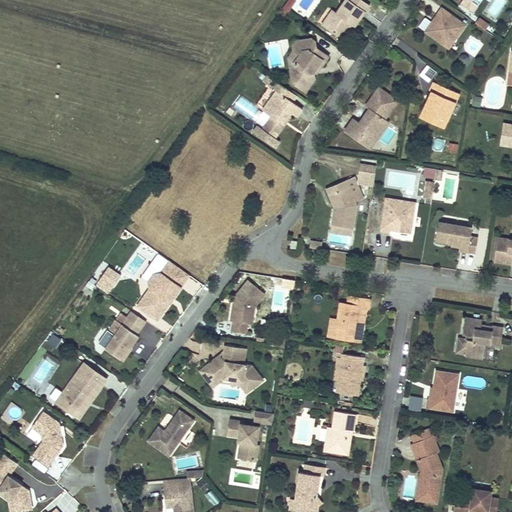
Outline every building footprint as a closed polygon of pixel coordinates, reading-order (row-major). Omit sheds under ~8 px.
[(293,3),(288,0),(287,0),(280,11),(284,15),(293,3)] [(363,13),(345,0),(335,15),(324,29),(340,41),(347,31),(350,27),(353,29),(364,14),(363,13)] [(357,0),(345,0),(363,13),(368,7),(357,0)] [(465,28),(440,11),(423,35),(448,52),(465,28)] [(335,15),(331,12),(320,26),(324,29),(335,15)] [(485,29),(489,23),(479,16),(475,22),(485,29)] [(311,45),(292,48),(294,57),(300,61),(290,75),(293,89),(315,84),(314,77),(318,72),(320,74),(328,63),(316,54),(315,48),(311,45)] [(458,61),(467,63),(468,55),(459,53),(458,61)] [(300,61),(294,57),(288,64),(290,75),(300,61)] [(271,82),(265,78),(260,84),(266,88),(271,82)] [(294,119),(299,111),(289,104),(293,98),(271,82),(266,88),(274,93),(260,112),(269,118),(260,131),(260,132),(255,128),(250,135),(272,150),(276,144),(272,140),(282,126),(280,125),(287,114),(289,115),(294,119)] [(315,84),(293,89),(305,98),(315,84)] [(457,97),(431,85),(427,94),(429,95),(431,96),(427,107),(424,105),(417,121),(441,132),(457,97)] [(395,103),(377,90),(363,109),(364,109),(367,112),(370,114),(366,119),(364,117),(358,126),(352,122),(343,134),(357,144),(364,135),(374,142),(387,124),(383,121),(395,103)] [(230,109),(260,131),(269,118),(260,112),(239,97),(230,109)] [(289,115),(287,114),(280,125),(282,126),(289,115)] [(511,128),(500,127),(497,149),(511,151),(511,128)] [(364,135),(357,144),(368,151),(374,142),(364,135)] [(371,188),(373,170),(359,167),(356,184),(357,186),(371,188)] [(354,208),(353,205),(361,202),(352,179),(344,183),(346,189),(330,195),(335,207),(335,211),(332,211),(330,229),(350,232),(354,208)] [(335,207),(330,195),(346,189),(344,183),(324,191),(332,211),(335,211),(335,207)] [(413,206),(384,202),(379,234),(387,236),(387,233),(387,229),(392,230),(395,234),(408,236),(413,206)] [(470,231),(436,225),(433,243),(450,246),(449,248),(457,250),(457,253),(466,255),(468,240),(470,231)] [(350,232),(330,229),(329,235),(349,239),(350,232)] [(468,240),(466,255),(473,256),(476,241),(468,240)] [(511,243),(496,241),(492,265),(509,268),(511,260),(511,243)] [(319,252),(320,246),(309,244),(308,250),(319,252)] [(187,277),(167,263),(158,275),(156,275),(151,276),(146,283),(147,285),(147,290),(135,308),(155,322),(167,304),(164,301),(167,297),(170,300),(187,277)] [(146,283),(151,276),(156,275),(143,266),(135,277),(147,285),(146,283)] [(110,289),(119,276),(107,267),(98,280),(110,289)] [(110,289),(98,280),(94,285),(106,294),(110,289)] [(263,297),(246,283),(232,300),(228,323),(230,324),(229,334),(244,336),(245,326),(248,308),(253,309),(263,297)] [(366,311),(367,303),(346,299),(344,307),(338,306),(335,322),(332,340),(358,344),(360,333),(357,333),(359,323),(361,324),(363,311),(366,311)] [(251,327),(253,309),(248,308),(245,326),(251,327)] [(139,338),(144,331),(123,316),(118,324),(124,328),(107,352),(122,363),(130,351),(132,352),(141,340),(139,338)] [(325,339),(332,340),(335,322),(328,321),(325,339)] [(489,335),(477,333),(478,328),(479,323),(462,321),(460,338),(470,340),(470,344),(465,343),(463,357),(462,359),(472,361),(473,355),(481,356),(482,346),(497,348),(500,331),(490,330),(489,335)] [(281,350),(283,340),(271,338),(269,347),(281,350)] [(463,357),(465,343),(456,342),(454,356),(463,357)] [(237,362),(240,350),(223,348),(221,361),(214,360),(215,362),(212,365),(210,363),(204,368),(212,379),(240,384),(247,393),(261,383),(250,368),(237,366),(237,362)] [(132,352),(130,351),(122,363),(125,365),(133,353),(132,352)] [(360,360),(339,357),(333,396),(354,399),(360,360)] [(212,379),(204,368),(198,373),(210,389),(217,384),(238,388),(244,396),(247,393),(240,384),(212,379)] [(56,408),(79,424),(88,413),(83,409),(97,389),(102,392),(107,385),(85,370),(56,408)] [(457,377),(434,373),(431,389),(430,402),(427,401),(426,401),(425,410),(451,414),(457,377)] [(409,408),(421,409),(422,396),(409,395),(409,408)] [(167,457),(191,422),(177,412),(163,433),(156,428),(146,443),(167,457)] [(269,426),(271,416),(253,413),(251,423),(269,426)] [(353,417),(332,413),(329,430),(328,430),(325,448),(343,451),(346,432),(349,433),(350,433),(353,417)] [(64,452),(62,441),(60,441),(58,434),(61,433),(60,428),(44,417),(32,434),(41,440),(42,447),(32,461),(49,473),(64,452)] [(227,421),(225,437),(239,440),(235,460),(254,463),(256,447),(254,447),(256,429),(241,426),(242,424),(227,421)] [(299,441),(309,440),(309,425),(298,426),(299,441)] [(343,451),(325,448),(328,430),(325,429),(321,453),(345,457),(349,433),(346,432),(343,451)] [(430,437),(427,430),(408,437),(411,445),(430,437)] [(440,470),(433,454),(436,453),(430,437),(411,445),(408,446),(414,462),(418,461),(422,472),(421,475),(420,475),(418,476),(414,502),(434,505),(440,470)] [(15,464),(0,453),(0,452),(0,494),(1,495),(3,493),(10,498),(7,502),(8,511),(13,511),(30,509),(27,491),(19,492),(18,487),(20,485),(7,476),(15,464)] [(321,469),(302,466),(300,475),(296,474),(292,502),(290,511),(311,511),(312,507),(315,505),(313,501),(308,500),(308,495),(313,496),(316,478),(320,478),(321,469)] [(184,479),(176,480),(177,489),(189,488),(188,479),(184,479)] [(162,491),(177,489),(176,480),(161,481),(162,491)] [(177,489),(162,491),(164,510),(172,510),(172,511),(191,511),(189,488),(177,489)] [(213,489),(206,492),(212,506),(220,502),(213,489)] [(489,494),(470,491),(469,503),(453,501),(451,511),(494,511),(496,501),(488,500),(489,494)] [(55,502),(63,511),(73,511),(80,507),(68,492),(55,502)] [(0,494),(0,497),(7,502),(10,498),(3,493),(1,495),(0,494)]
